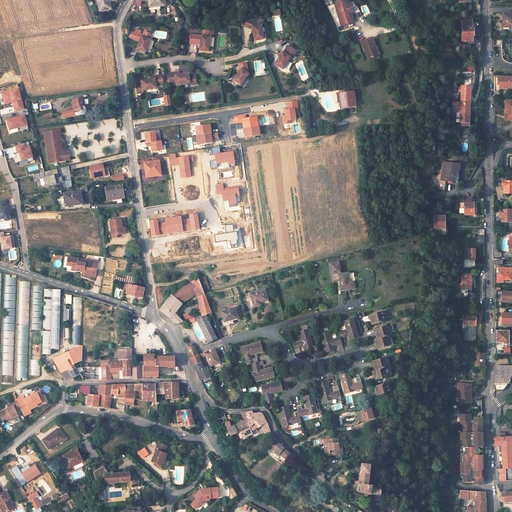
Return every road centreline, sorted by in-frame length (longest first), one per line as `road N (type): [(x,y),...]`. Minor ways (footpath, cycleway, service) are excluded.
road 1 (residential): [(488,406),(486,0)]
road 2 (residential): [(127,0),(117,33),(151,316)]
road 3 (residential): [(0,264),(151,316)]
road 4 (residential): [(213,443),(61,407)]
road 5 (residential): [(61,407),(66,382),(191,379)]
road 6 (residential): [(191,379),(219,409),(261,409),(300,460)]
road 7 (residential): [(292,361),(308,378),(357,364),(358,351),(299,361)]
road 8 (track): [(150,286),(194,270),(218,282),(271,271)]
